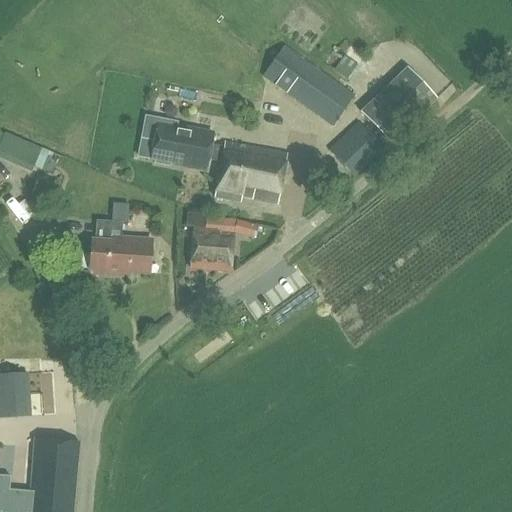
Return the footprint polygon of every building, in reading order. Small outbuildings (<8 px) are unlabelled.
[(333,125),(354,95),(285,46),(264,76),(333,125)] [(354,77),(359,68),(343,60),(337,69),(354,77)] [(408,67),(362,113),(391,142),(436,96),(408,67)] [(355,177),(385,147),(358,121),(329,150),(355,177)] [(278,204),(288,153),(226,141),(225,145),(212,143),(214,132),(176,124),(175,126),(159,123),(152,157),(186,163),(185,166),(206,170),(209,158),(222,161),(215,197),(241,202),(242,196),(278,204)] [(0,146),(0,158),(52,181),(63,157),(6,133),(0,146)] [(192,268),(231,271),(235,220),(208,217),(207,228),(195,227),(192,268)] [(150,273),(153,239),(117,237),(117,241),(92,240),(90,268),(95,269),(95,274),(120,275),(121,270),(150,273)] [(0,418),(57,414),(54,372),(0,375),(0,418)] [(72,511),(80,442),(36,437),(31,491),(28,491),(27,496),(13,495),(12,472),(0,470),(0,511),(2,511),(1,511),(72,511)]
